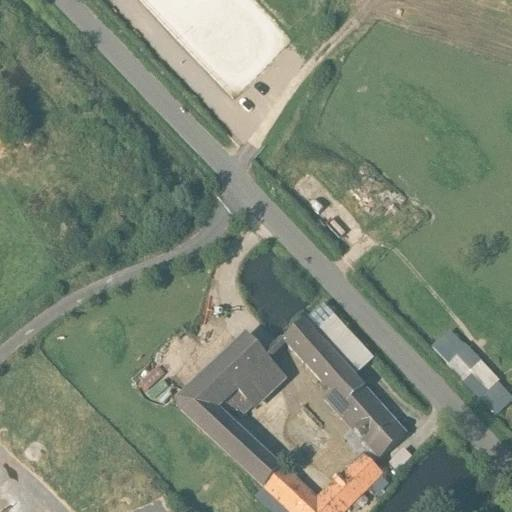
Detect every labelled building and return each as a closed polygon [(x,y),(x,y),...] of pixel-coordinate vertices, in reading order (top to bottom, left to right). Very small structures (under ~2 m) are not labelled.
[(323,306),(305,322),(356,377),(373,361),(323,306)] [(305,322),(302,319),(280,339),(286,346),(330,394),(322,400),(379,462),(406,435),(356,377),(305,322)] [(176,402),(180,406),(263,489),(286,511),(346,511),(381,478),(359,456),(314,500),(230,416),(234,412),(240,418),(251,408),(254,412),(286,380),(269,362),(262,356),(243,336),(176,402)] [(450,336),(432,352),(493,417),(511,400),(497,385),(499,383),(465,348),(463,349),(450,336)] [(286,346),(280,339),(262,356),(269,362),(286,346)]
